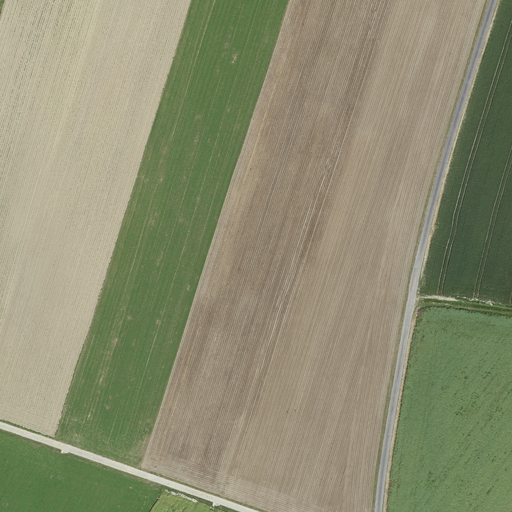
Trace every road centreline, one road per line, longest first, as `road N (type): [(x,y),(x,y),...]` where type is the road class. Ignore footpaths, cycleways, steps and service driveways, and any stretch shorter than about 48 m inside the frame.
road 1 (unclassified): [(379,511),(410,298),(492,0)]
road 2 (track): [(0,423),(253,511)]
